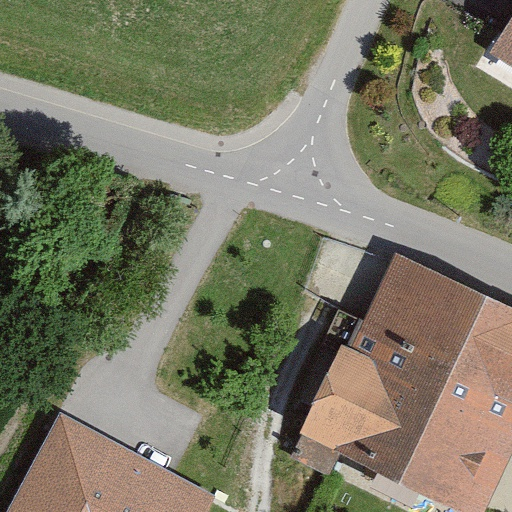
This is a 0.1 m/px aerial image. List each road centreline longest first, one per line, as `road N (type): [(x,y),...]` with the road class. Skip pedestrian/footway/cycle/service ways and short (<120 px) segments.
road 1 (tertiary): [(0,115),(279,190)]
road 2 (tertiary): [(279,190),(396,223),(511,275)]
road 3 (residential): [(279,190),(372,0)]
